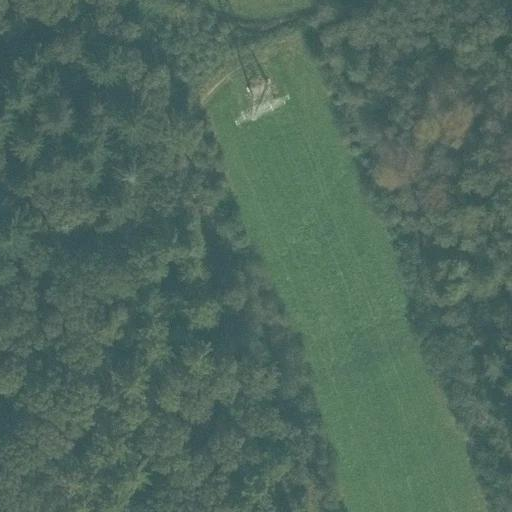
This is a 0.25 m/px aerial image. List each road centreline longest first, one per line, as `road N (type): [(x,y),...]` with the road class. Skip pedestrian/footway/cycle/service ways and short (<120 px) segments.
road 1 (track): [(511,17),(312,24),(222,69),(93,222)]
road 2 (track): [(93,222),(0,427)]
